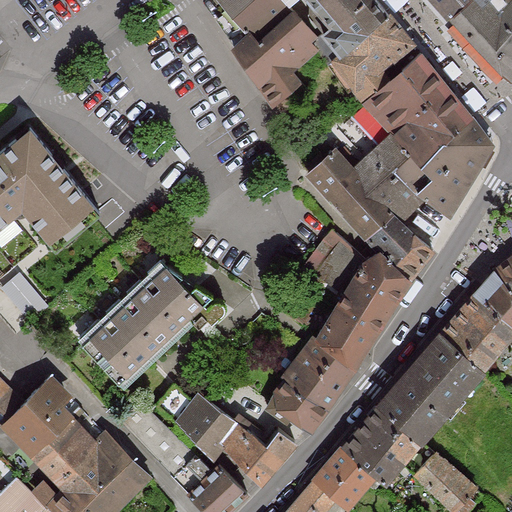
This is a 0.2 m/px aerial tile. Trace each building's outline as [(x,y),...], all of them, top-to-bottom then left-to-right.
[(223,0),(233,12),(221,20),(235,43),(250,33),(255,39),(293,10),(285,2),(283,0),(223,0)] [(324,34),(311,45),(307,39),(314,34),(298,17),(293,10),(255,39),(278,66),(286,74),(291,71),(315,51),(328,62),(333,58),(340,52),(387,15),(374,0),(309,0),(332,27),(323,34),(324,34)] [(436,0),(451,16),(466,0),(436,0)] [(511,0),(466,0),(451,16),(470,38),(488,56),(508,76),(511,72),(511,0)] [(366,102),(391,80),(386,75),(390,71),(386,66),(412,44),(390,18),(387,15),(340,52),(333,58),(353,86),(358,93),(366,102)] [(255,39),(250,33),(235,43),(268,89),(277,105),(302,84),(291,71),(286,74),(278,66),(255,39)] [(423,167),(471,118),(421,54),(403,70),(406,75),(395,85),(391,80),(366,102),(393,133),(414,157),(423,167)] [(302,84),(277,105),(283,114),(309,93),(309,92),(302,84)] [(491,144),(471,118),(423,167),(414,157),(399,172),(418,194),(449,216),(492,145),(491,144)] [(0,227),(17,214),(10,206),(20,198),(54,239),(73,222),(81,230),(102,212),(64,166),(62,167),(53,157),(55,155),(34,129),(23,137),(22,136),(0,154),(0,227)] [(353,170),(391,217),(398,221),(402,218),(411,210),(407,205),(387,182),(399,172),(414,157),(393,133),(353,170)] [(391,217),(353,170),(335,149),(327,157),(310,172),(367,236),(391,217)] [(418,194),(399,172),(387,182),(407,205),(418,194)] [(10,206),(17,214),(26,206),(20,198),(10,206)] [(369,238),(372,242),(377,240),(390,228),(391,228),(397,233),(403,227),(400,223),(398,221),(391,217),(367,236),(369,238)] [(73,222),(54,239),(60,247),(81,230),(73,222)] [(377,240),(372,242),(380,251),(409,280),(413,276),(433,251),(403,227),(397,233),(391,228),(390,228),(377,240)] [(315,251),(296,279),(306,287),(316,273),(341,293),(359,265),(361,267),(364,269),(337,310),(374,337),(409,280),(380,251),(368,260),(330,229),(321,241),(315,251)] [(478,291),(511,321),(511,320),(511,255),(500,265),(490,277),(478,291)] [(85,338),(117,379),(167,338),(192,317),(195,322),(201,328),(209,321),(214,327),(215,327),(226,317),(228,312),(227,308),(225,305),(222,304),(219,303),(204,315),(201,311),(216,298),(216,296),(201,286),(195,292),(185,279),(189,276),(175,265),(173,266),(169,262),(156,272),(160,277),(151,284),(147,280),(141,285),(133,291),(137,296),(130,301),(127,297),(111,310),(113,314),(113,315),(107,320),(103,316),(88,328),(92,333),(85,338)] [(24,271),(7,286),(35,320),(51,304),(24,271)] [(195,292),(201,286),(189,276),(185,279),(195,292)] [(478,291),(444,330),(484,367),(510,334),(511,336),(511,321),(478,291)] [(279,305),(277,307),(301,325),(302,323),(307,317),(310,312),(310,311),(299,303),(300,301),(287,292),(279,305)] [(337,310),(319,339),(356,367),(374,337),(337,310)] [(167,338),(117,379),(120,383),(139,368),(195,322),(192,317),(167,338)] [(381,403),(423,439),(484,367),(444,330),(381,403)] [(312,349),(350,376),(356,367),(319,339),(312,349)] [(327,408),(350,376),(312,349),(311,350),(300,365),(286,383),(327,408)] [(21,408),(4,424),(7,427),(35,455),(82,410),(80,408),(70,416),(59,405),(69,395),(51,379),(28,402),(21,408)] [(312,430),(327,408),(286,383),(271,403),(268,407),(290,424),(293,419),(310,431),(312,430)] [(0,422),(2,425),(4,424),(21,408),(0,387),(0,422)] [(219,452),(227,444),(190,407),(192,403),(180,391),(175,387),(160,402),(205,448),(214,458),(219,452)] [(190,407),(227,444),(233,450),(250,434),(203,398),(204,395),(200,392),(192,403),(190,407)] [(119,420),(123,423),(154,455),(206,511),(228,511),(249,494),(222,465),(213,473),(207,465),(199,457),(184,471),(149,433),(163,419),(143,397),(119,420)] [(366,421),(405,460),(423,439),(381,403),(366,421)] [(67,487),(93,511),(112,511),(149,477),(106,433),(95,443),(75,421),(85,413),(82,410),(35,455),(67,487)] [(345,445),(376,474),(383,480),(405,460),(366,421),(345,445)] [(252,432),(250,434),(233,450),(263,480),(297,443),(279,429),(268,442),(267,442),(252,432)] [(345,445),(317,477),(337,495),(348,505),(376,474),(345,445)] [(459,511),(469,511),(484,496),(484,494),(438,451),(419,473),(459,511)] [(42,511),(47,507),(6,466),(0,472),(0,511),(42,511)] [(311,511),(317,506),(323,511),(337,495),(317,477),(286,511),(311,511)] [(93,511),(67,487),(47,507),(42,511),(93,511)]
